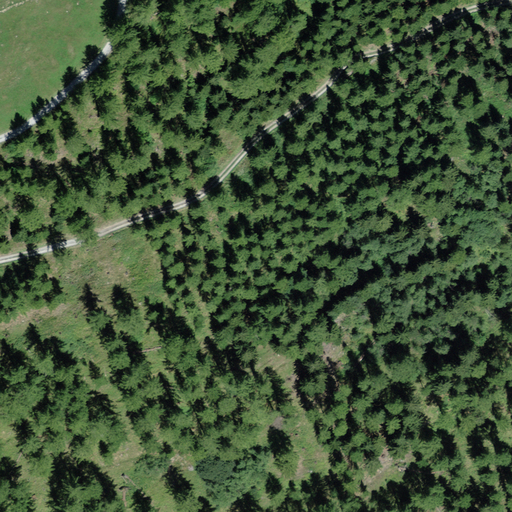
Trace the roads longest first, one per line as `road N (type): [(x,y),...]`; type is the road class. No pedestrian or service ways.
road 1 (track): [(511,0),(460,12),(351,60),(185,203),(0,260)]
road 2 (track): [(0,138),(27,125),(98,60),(122,0)]
